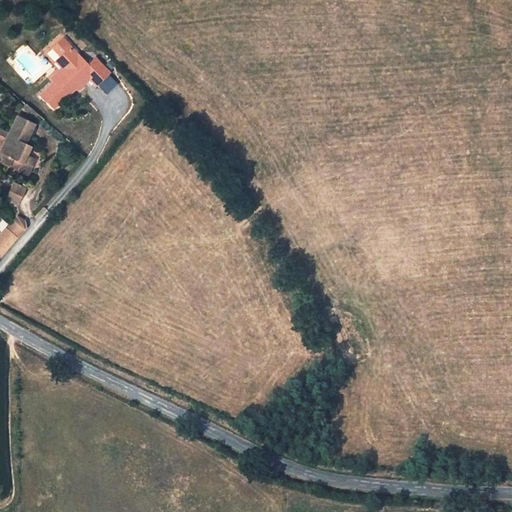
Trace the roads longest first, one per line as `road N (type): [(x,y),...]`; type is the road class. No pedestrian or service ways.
road 1 (residential): [(0,321),(306,474),(511,497)]
road 2 (unknown): [(0,270),(103,142),(112,120),(99,93)]
